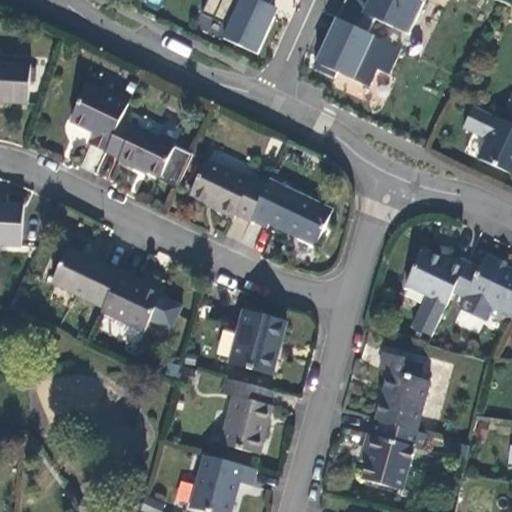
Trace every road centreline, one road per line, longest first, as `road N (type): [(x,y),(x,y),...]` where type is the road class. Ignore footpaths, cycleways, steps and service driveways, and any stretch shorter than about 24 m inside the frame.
road 1 (residential): [(341,310),(0,166)]
road 2 (residential): [(272,98),(200,80),(52,0)]
road 3 (residential): [(341,310),(289,511)]
road 4 (residential): [(393,176),(272,98)]
road 5 (residential): [(393,176),(341,310)]
road 6 (residential): [(511,214),(393,176)]
